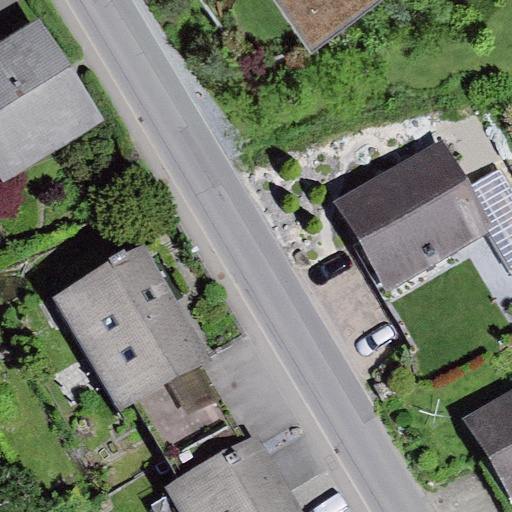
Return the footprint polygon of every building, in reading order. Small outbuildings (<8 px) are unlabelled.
[(283,0),(316,46),(381,0),(283,0)] [(41,21),(0,46),(0,173),(5,181),(103,118),(41,21)] [(443,139),(335,203),(389,293),(462,249),(497,228),(472,187),(443,139)] [(511,188),(501,170),(472,187),(497,228),(511,253),(511,188)] [(146,245),(54,299),(119,411),(134,402),(198,365),(211,357),(146,245)] [(462,249),(389,293),(423,349),(496,306),(462,249)] [(198,365),(134,402),(179,480),(243,444),(198,365)] [(511,387),(462,417),(511,501),(511,387)] [(166,487),(180,511),(300,511),(257,436),(243,444),(179,480),(166,487)]
